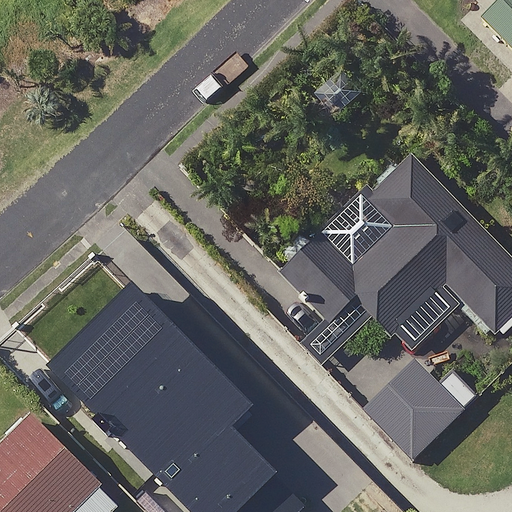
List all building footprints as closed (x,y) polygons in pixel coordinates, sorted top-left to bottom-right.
[(511,11),(497,27),(511,41),(511,11)] [(507,340),(511,335),(511,255),(419,164),(380,203),(375,198),(292,281),(341,329),(367,302),(418,353),(468,302),(507,340)] [(126,330),(131,335),(62,405),(141,483),(130,494),(148,511),(160,511),(173,499),(186,511),(233,511),(241,505),(234,498),(294,436),(160,304),(153,312),(148,307),(126,330)] [(444,388),(424,366),(375,412),(422,462),(486,402),(460,374),(444,388)] [(0,511),(121,511),(129,505),(47,416),(0,459),(0,511)]
